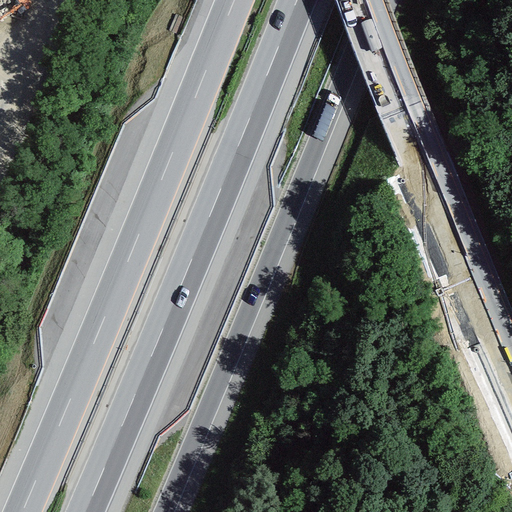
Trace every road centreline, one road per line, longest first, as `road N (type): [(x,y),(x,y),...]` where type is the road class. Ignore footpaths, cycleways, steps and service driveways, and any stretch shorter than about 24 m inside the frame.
road 1 (motorway): [(161,511),(373,0)]
road 2 (motorway): [(84,511),(296,0)]
road 3 (motorway): [(232,0),(20,511)]
road 4 (motorway): [(363,0),(511,370)]
